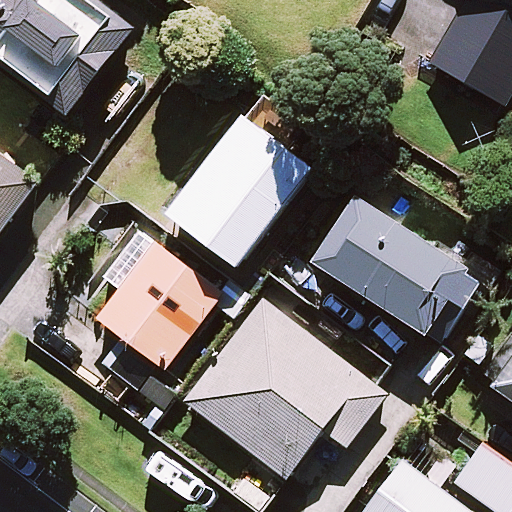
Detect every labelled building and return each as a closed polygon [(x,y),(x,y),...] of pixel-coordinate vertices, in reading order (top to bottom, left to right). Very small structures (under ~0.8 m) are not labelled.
[(0,0),(0,69),(67,122),(142,26),(107,0),(0,0)] [(511,0),(470,0),(436,59),(509,102),(511,95),(511,0)] [(320,166),(253,113),(178,209),(245,262),(320,166)] [(0,239),(48,174),(0,138),(0,239)] [(491,271),(406,218),(416,204),(380,181),(371,196),(364,192),(319,263),(293,247),(275,275),(319,303),(339,271),(448,340),(491,271)] [(100,314),(128,334),(108,361),(151,393),(175,360),(227,290),(157,238),(100,314)] [(391,393),(269,299),(191,399),(291,476),(329,427),(351,444),(391,393)] [(511,344),(491,375),(511,389),(511,344)] [(511,511),(511,461),(487,445),(461,482),(506,511),(511,511)] [(474,511),(408,463),(371,511),(474,511)]
